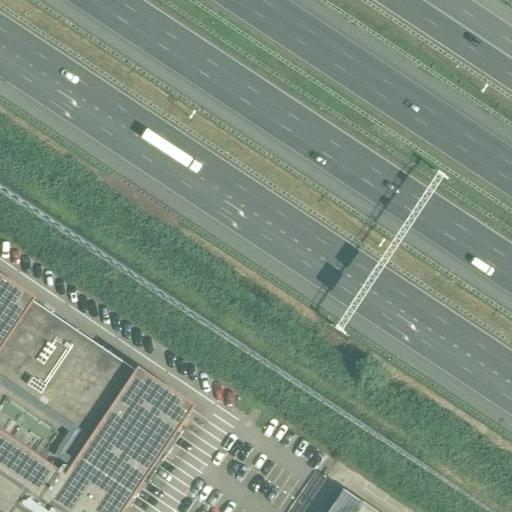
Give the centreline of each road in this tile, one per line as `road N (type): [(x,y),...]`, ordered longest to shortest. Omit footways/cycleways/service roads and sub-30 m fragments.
road 1 (motorway): [(0,29),(511,367)]
road 2 (motorway): [(104,0),(511,269)]
road 3 (motorway): [(511,174),(248,0)]
road 4 (motorway): [(511,78),(394,0)]
